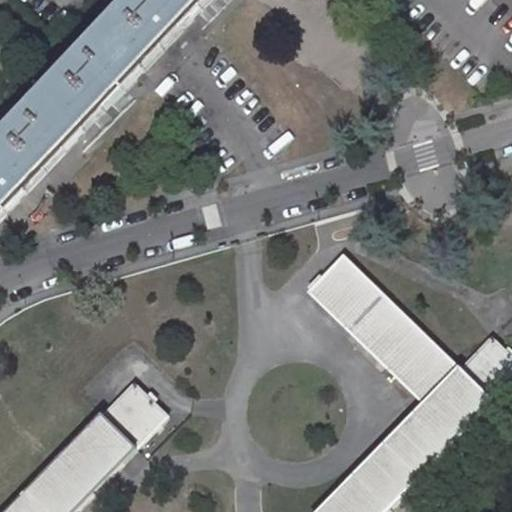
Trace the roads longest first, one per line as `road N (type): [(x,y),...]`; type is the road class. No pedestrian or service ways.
road 1 (residential): [(0,282),(511,126)]
road 2 (unknown): [(281,0),(347,80),(407,114),(425,155)]
road 3 (unknown): [(280,196),(179,53)]
